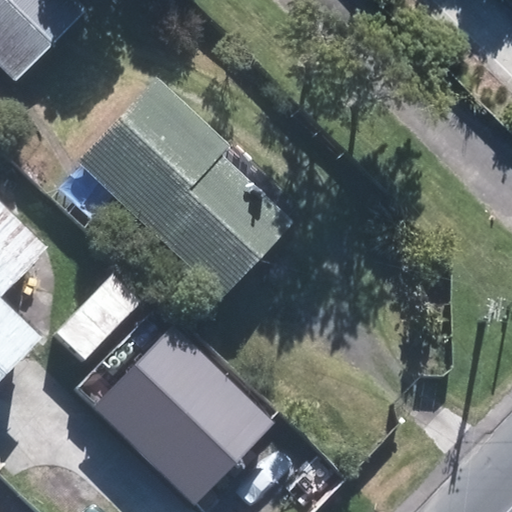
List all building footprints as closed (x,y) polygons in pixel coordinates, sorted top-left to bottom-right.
[(0,0),(0,83),(1,84),(75,12),(62,0),(0,0)] [(84,163),(227,299),(296,227),(223,157),(232,148),(163,82),(84,163)] [(0,377),(36,341),(0,305),(0,298),(49,248),(0,199),(0,377)] [(272,425),(173,327),(93,407),(192,505),(272,425)] [(68,470),(16,415),(0,430),(0,458),(38,499),(68,470)]
